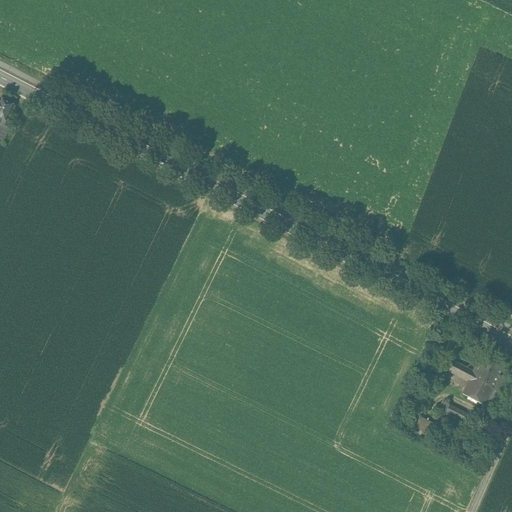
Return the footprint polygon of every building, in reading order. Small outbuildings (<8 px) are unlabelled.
[(1,99),(0,100),(0,123),(4,125),(6,122),(14,106),(1,99)] [(4,125),(0,123),(0,139),(3,142),(10,128),(4,125)] [(494,386),(502,369),(479,358),(472,371),(471,374),(494,386)] [(471,374),(472,371),(454,362),(448,373),(467,382),(471,374)] [(485,403),(494,386),(471,374),(467,382),(462,391),(485,403)] [(436,413),(444,417),(450,405),(442,401),(436,413)] [(469,415),(450,405),(444,417),(463,426),(469,415)] [(439,426),(418,416),(411,431),(432,440),(439,426)]
